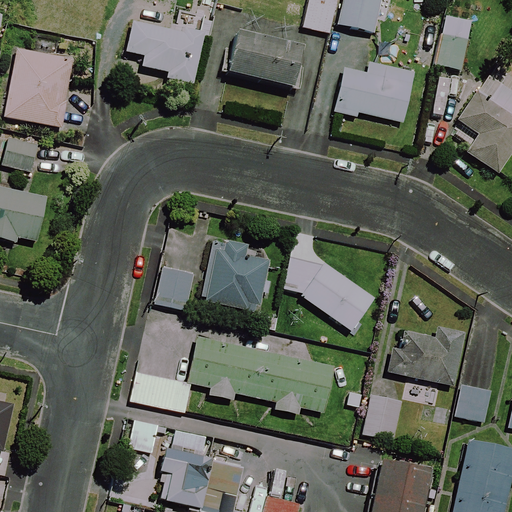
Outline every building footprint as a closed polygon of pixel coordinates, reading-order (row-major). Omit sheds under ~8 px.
[(332,0),(308,0),(302,31),(332,37),(334,28),(371,36),(379,0),(334,0),(334,1),(332,0)] [(206,39),(214,7),(200,4),(197,16),(190,14),(184,38),(132,26),(124,56),(142,60),(140,70),(166,76),(165,82),(192,89),(204,39),(206,39)] [(471,27),(422,16),(411,63),(460,74),(471,27)] [(303,53),(233,34),(222,76),(292,94),(303,53)] [(410,37),(393,34),(389,51),(406,54),(410,37)] [(72,64),(17,54),(5,121),(60,130),(72,64)] [(369,67),(367,76),(344,71),(334,115),(355,120),(356,116),(402,126),(413,77),(369,67)] [(511,85),(491,71),(456,124),(478,139),(466,157),(495,177),(511,152),(511,85)] [(37,148),(7,143),(2,169),(32,175),(37,148)] [(49,202),(0,190),(0,242),(14,246),(15,240),(39,246),(49,202)] [(228,241),(225,255),(217,253),(204,304),(254,317),(266,266),(240,259),(244,245),(228,241)] [(371,303),(321,267),(288,260),(281,293),(299,297),(298,298),(348,334),(371,303)] [(193,280),(162,272),(153,306),(184,315),(193,280)] [(464,337),(435,331),(433,339),(402,333),(398,353),(391,351),(386,376),(453,390),(464,337)] [(505,338),(471,331),(453,420),(488,427),(505,338)] [(334,371),(197,342),(187,386),(208,390),(207,398),(231,404),(233,396),(274,405),(272,413),(297,418),(298,411),(324,416),(334,371)] [(189,388),(135,376),(129,405),(183,416),(189,388)] [(26,385),(1,380),(0,382),(0,397),(23,401),(26,385)] [(401,406),(370,400),(361,437),(393,444),(401,406)] [(444,415),(420,408),(416,422),(440,429),(444,415)] [(506,511),(511,491),(511,456),(466,446),(449,511),(506,511)] [(160,504),(204,511),(220,511),(224,497),(235,500),(241,467),(163,452),(158,478),(164,480),(160,504)] [(423,511),(432,474),(377,462),(365,511),(423,511)] [(298,511),(299,508),(266,500),(263,511),(298,511)]
